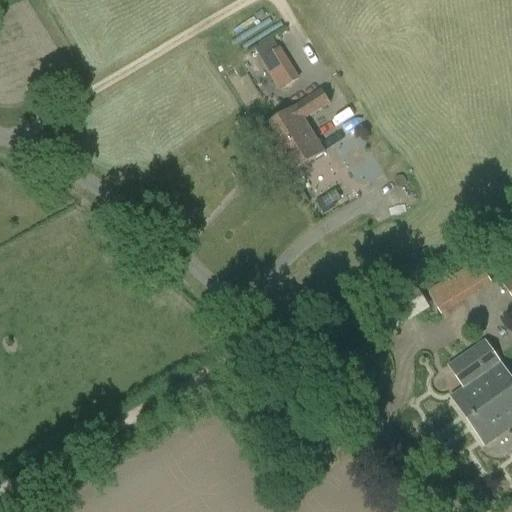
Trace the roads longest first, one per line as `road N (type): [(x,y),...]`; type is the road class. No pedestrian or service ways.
road 1 (unclassified): [(458,511),(105,192),(0,133)]
road 2 (track): [(268,341),(0,506)]
road 3 (unknown): [(0,129),(62,102),(231,0)]
